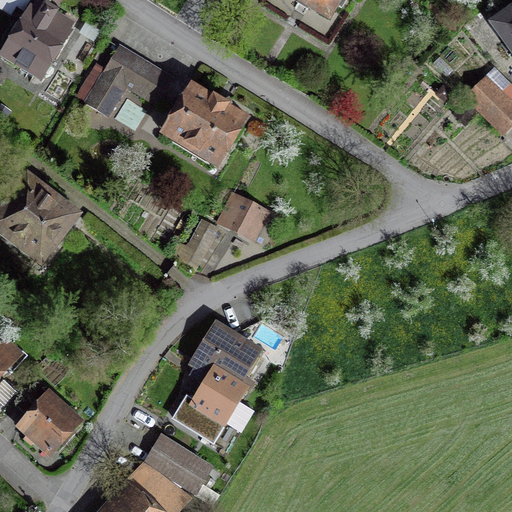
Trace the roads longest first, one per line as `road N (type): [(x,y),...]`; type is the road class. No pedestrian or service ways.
road 1 (residential): [(58,511),(154,349),(206,299),(441,205)]
road 2 (residential): [(441,205),(127,0)]
